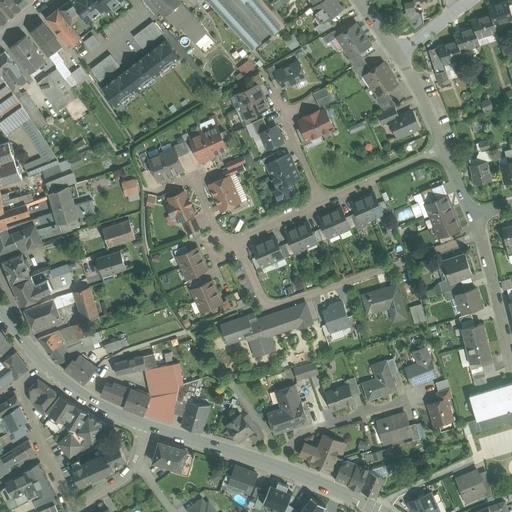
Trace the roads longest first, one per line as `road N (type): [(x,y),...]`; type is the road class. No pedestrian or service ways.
road 1 (residential): [(443,148),(237,240),(270,308),(485,237)]
road 2 (residential): [(405,401),(301,433),(279,466)]
road 3 (residential): [(24,383),(32,425),(73,511)]
road 4 (secondary): [(279,466),(151,425)]
road 5 (secondary): [(151,425),(79,393),(41,364)]
